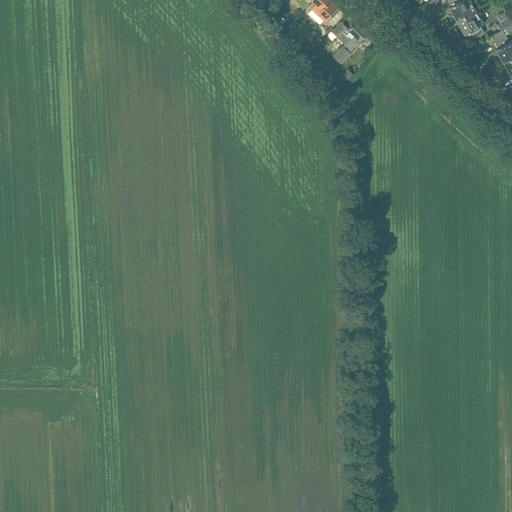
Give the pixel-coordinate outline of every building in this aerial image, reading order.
[(311,0),(311,1),(315,5),(312,9),(324,20),(334,9),(328,3),(331,0),(311,0)] [(447,0),(451,6),(449,7),(458,21),(476,10),(469,0),(447,0)] [(484,23),(476,10),(458,21),(465,34),(467,33),(471,40),(484,32),(480,25),(484,23)] [(500,31),(506,28),(511,24),(511,18),(511,17),(497,25),(500,31)] [(342,60),(350,52),(349,52),(362,38),(367,43),(373,37),(356,21),(347,30),(345,28),(338,36),(346,44),(343,46),(336,54),(342,60)] [(345,28),(339,22),(331,31),(337,37),(338,36),(345,28)] [(504,63),(511,58),(511,39),(509,41),(506,35),(494,41),(498,48),(496,49),(504,63)] [(308,53),(300,46),(294,52),(302,60),(308,53)] [(346,81),(353,74),(348,70),(341,77),(346,81)]
